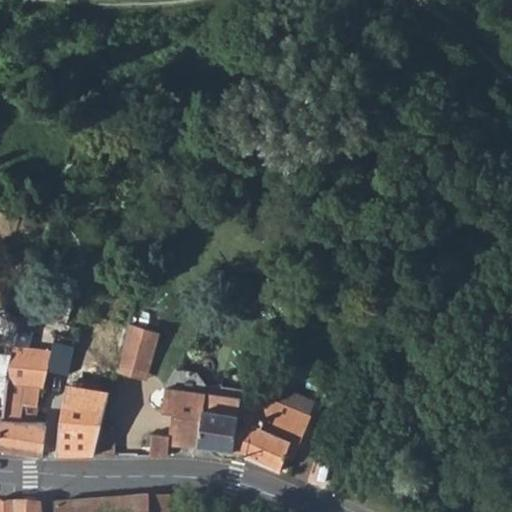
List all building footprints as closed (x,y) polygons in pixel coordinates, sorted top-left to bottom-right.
[(22,322),(37,326),(39,313),(25,310),(22,322)] [(126,342),(156,352),(163,330),(132,321),(126,342)] [(51,349),(54,329),(37,326),(22,322),(18,341),(13,362),(6,395),(0,444),(0,449),(38,457),(41,457),(44,423),(36,421),(42,387),(45,387),(52,350),(51,349)] [(0,337),(0,360),(13,362),(18,341),(0,337)] [(156,352),(126,342),(124,345),(118,367),(148,377),(156,352)] [(0,444),(6,395),(13,362),(0,360),(0,444)] [(155,433),(150,455),(168,455),(169,445),(191,445),(197,446),(244,453),(257,407),(240,405),(241,392),(162,385),(160,409),(171,410),(169,434),(155,433)] [(279,401),(261,393),(257,407),(244,453),(243,455),(280,471),(285,454),(288,445),(299,449),(314,416),(309,413),(316,399),(285,387),(279,401)] [(61,412),(56,456),(92,456),(100,427),(106,393),(72,390),(71,414),(61,412)] [(115,431),(100,427),(92,456),(108,455),(115,431)] [(312,473),(332,482),(345,451),(324,443),(312,473)] [(294,458),(299,449),(288,445),(285,454),(294,458)] [(171,511),(172,498),(164,497),(121,501),(55,505),(54,511),(171,511)] [(0,511),(41,511),(41,504),(0,501),(0,511)]
